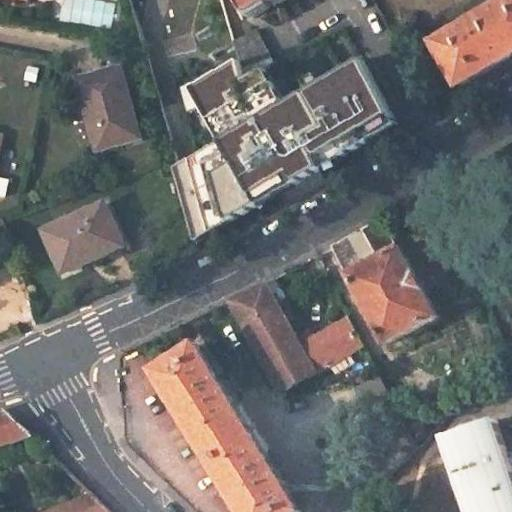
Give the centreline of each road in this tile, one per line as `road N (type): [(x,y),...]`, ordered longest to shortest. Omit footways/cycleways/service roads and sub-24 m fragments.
road 1 (unclassified): [(40,358),(273,250),(511,114)]
road 2 (unclassified): [(40,358),(83,442),(153,511)]
